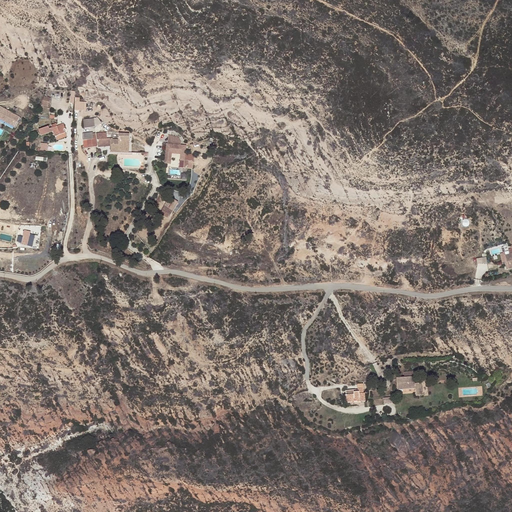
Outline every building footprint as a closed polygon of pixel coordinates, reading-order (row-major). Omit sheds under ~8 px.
[(85,111),(86,102),(79,101),(80,97),(76,97),(76,91),(71,90),(70,103),(74,103),(73,110),(85,111)] [(50,98),(43,96),(40,105),(47,107),(50,98)] [(0,119),(15,128),(21,117),(0,105),(0,119)] [(99,118),(83,118),(84,126),(99,125),(99,118)] [(53,128),(56,136),(66,132),(65,129),(66,129),(64,124),(53,128)] [(39,128),(41,134),(51,131),(49,125),(39,128)] [(87,138),(88,146),(96,146),(96,137),(96,130),(85,131),(86,138),(87,138)] [(166,135),(164,164),(171,164),(170,177),(166,176),(165,179),(187,180),(188,168),(193,169),(194,160),(185,160),(186,145),(181,144),(181,136),(166,135)] [(115,143),(115,148),(115,149),(128,150),(128,140),(116,139),(115,143)] [(160,212),(169,218),(179,202),(170,196),(160,212)] [(396,392),(414,391),(415,399),(422,398),(421,386),(414,386),(413,375),(403,375),(403,380),(395,381),(396,392)] [(360,402),(366,402),(366,393),(363,393),(363,389),(363,388),(360,388),(360,389),(360,391),(357,391),(357,390),(346,391),(347,402),(353,402),(353,398),(359,398),(360,402)]
